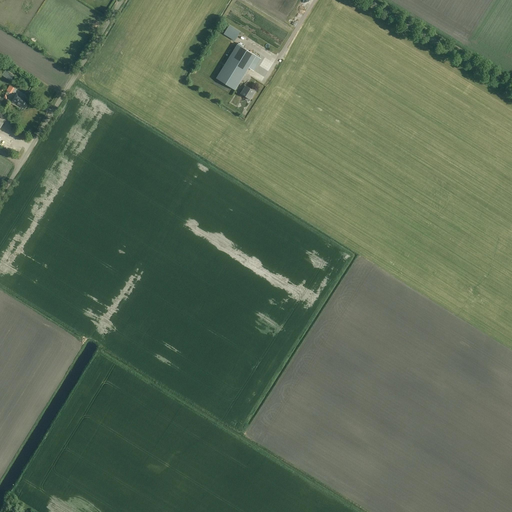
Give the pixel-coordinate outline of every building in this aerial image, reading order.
[(216,78),(235,90),(257,56),(237,44),(216,78)] [(14,75),(6,69),(2,74),(11,80),(14,75)] [(255,92),(246,86),(241,94),(250,100),(255,92)] [(25,108),(29,102),(16,94),(12,101),(16,104),(16,103),(25,108)] [(0,107),(3,109),(8,100),(5,98),(0,106),(0,107)] [(5,143),(9,145),(11,141),(1,136),(0,137),(0,142),(5,145),(5,143)]
